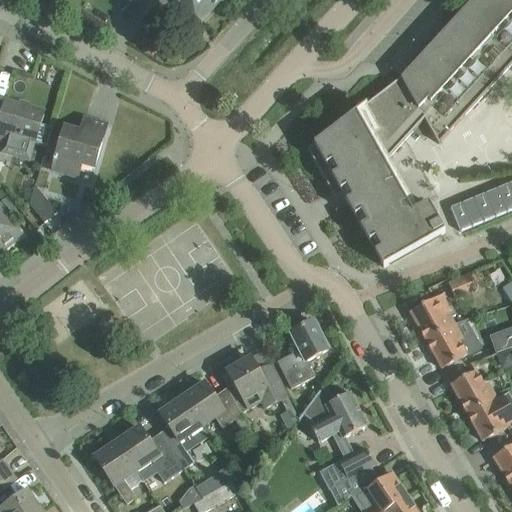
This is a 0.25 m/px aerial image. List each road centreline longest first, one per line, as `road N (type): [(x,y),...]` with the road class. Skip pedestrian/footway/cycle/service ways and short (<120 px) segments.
road 1 (residential): [(473,511),(399,399),(349,299),(328,282),(305,279),(218,156)]
road 2 (residential): [(272,308),(40,447)]
road 3 (residential): [(0,316),(218,156)]
road 4 (residential): [(172,102),(0,13)]
road 5 (residential): [(303,63),(354,70),(413,0)]
road 6 (unclassified): [(172,102),(264,0)]
road 7 (residential): [(303,63),(218,156)]
